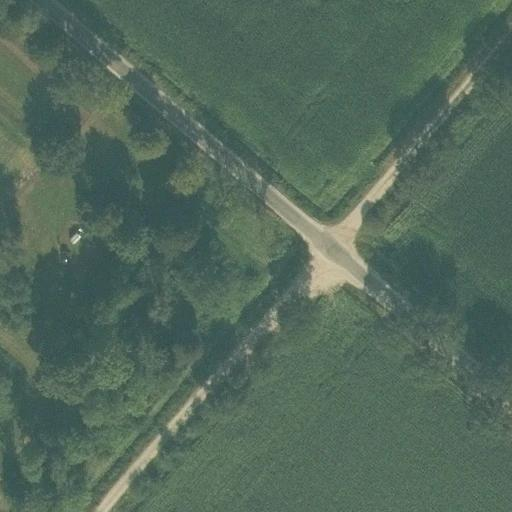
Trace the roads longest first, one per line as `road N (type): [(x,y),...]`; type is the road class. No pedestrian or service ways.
road 1 (track): [(511,40),(101,511)]
road 2 (unclassified): [(511,398),(41,0)]
road 3 (track): [(0,457),(40,411),(40,376),(0,333)]
